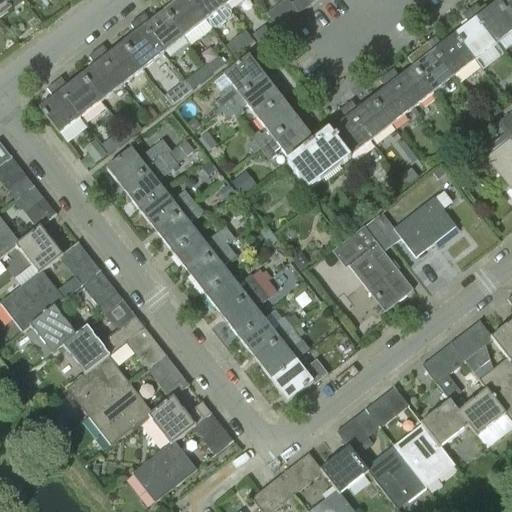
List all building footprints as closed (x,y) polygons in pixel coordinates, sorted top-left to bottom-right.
[(8,5),(14,0),(0,0),(0,17),(11,9),(8,5)] [(205,23),(186,0),(175,0),(178,2),(164,13),(184,39),(205,23)] [(186,0),(205,23),(210,29),(215,30),(230,19),(231,13),(226,7),(220,0),(186,0)] [(305,0),(297,0),(291,5),(298,15),(310,6),(305,0)] [(511,0),(500,0),(496,4),(511,24),(511,0)] [(286,1),(267,16),(278,30),(297,15),(286,1)] [(495,46),(511,33),(511,24),(496,4),(482,14),(476,6),(469,12),(495,46)] [(474,62),(495,46),(469,12),(461,17),(468,26),(454,36),(474,62)] [(143,15),(136,21),(163,55),(184,39),(164,13),(150,24),(143,15)] [(163,55),(136,21),(129,26),(136,34),(122,45),(142,71),(163,55)] [(264,28),(252,37),(258,45),(270,36),(264,28)] [(454,78),(474,62),(454,36),(440,47),(434,38),(427,44),(454,78)] [(235,41),(226,49),(234,59),(243,51),(235,41)] [(433,95),(454,78),(427,44),(420,50),(426,58),(412,68),(433,95)] [(102,48),(95,54),(121,88),(142,71),(122,45),(108,56),(102,48)] [(100,104),(121,88),(95,54),(88,59),(94,67),(80,78),(100,104)] [(223,78),(231,88),(226,92),(225,91),(218,97),(220,100),(214,105),(221,114),(240,99),(265,79),(248,58),(223,78)] [(206,68),(212,76),(225,67),(218,59),(206,68)] [(201,84),(212,76),(206,68),(195,77),(201,84)] [(412,111),(433,95),(412,68),(399,79),(392,71),(385,76),(412,111)] [(391,127),(412,111),(385,76),(378,82),(384,90),(371,100),(391,127)] [(79,120),(100,104),(80,78),(67,88),(60,80),(53,86),(79,120)] [(265,79),(240,99),(221,114),(227,123),(233,117),(236,121),(243,115),(241,112),(246,108),(256,121),(281,101),(265,79)] [(192,92),(184,82),(163,98),(171,108),(192,92)] [(58,137),(79,120),(53,86),(46,91),(53,99),(38,111),(58,137)] [(511,107),(511,105),(511,90),(503,97),(511,107)] [(370,143),(391,127),(371,100),(357,111),(350,103),(343,108),(370,143)] [(253,157),(260,152),(298,122),(281,101),(256,121),(265,133),(260,137),(258,134),(251,140),(253,142),(246,148),(253,157)] [(494,105),(482,114),(489,123),(500,113),(494,105)] [(349,159),(370,143),(343,108),(336,114),(342,122),(329,133),(349,159)] [(143,114),(150,123),(156,118),(149,109),(143,114)] [(511,117),(510,115),(500,123),(511,137),(511,138),(485,160),(511,194),(511,117)] [(187,126),(193,133),(199,128),(193,121),(187,126)] [(298,122),(260,152),(269,163),(276,157),(274,154),(279,150),(288,163),(314,143),(298,122)] [(123,133),(129,141),(141,131),(135,123),(123,133)] [(349,159),(329,133),(328,132),(314,143),(288,163),(286,165),(308,193),(350,161),(349,159)] [(118,150),(129,141),(123,133),(112,142),(118,150)] [(168,156),(171,154),(162,142),(143,157),(146,160),(141,164),(131,151),(105,171),(121,192),(168,156)] [(105,157),(95,143),(84,151),(89,158),(80,164),(86,172),(105,157)] [(0,168),(10,160),(0,146),(0,168)] [(168,156),(121,192),(138,213),(164,193),(154,181),(160,177),(162,180),(177,168),(168,156)] [(207,178),(215,172),(209,165),(201,171),(207,178)] [(399,180),(405,189),(417,179),(411,171),(399,180)] [(437,182),(444,177),(440,171),(432,177),(437,182)] [(2,187),(8,196),(18,189),(24,196),(33,189),(20,173),(2,187)] [(249,189),(240,177),(231,184),(240,196),(249,189)] [(227,188),(219,194),(225,202),(233,196),(227,188)] [(18,189),(8,196),(14,204),(24,196),(18,189)] [(395,197),(389,190),(380,198),(385,204),(395,197)] [(154,234),(193,204),(184,193),(171,203),(164,193),(138,213),(154,234)] [(381,216),(373,222),(392,247),(400,241),(415,260),(455,229),(433,200),(393,231),(381,216)] [(56,217),(43,202),(25,217),(31,225),(40,217),(46,225),(56,217)] [(171,255),(196,235),(187,224),(193,219),(195,222),(202,216),(193,204),(154,234),(171,255)] [(40,229),(40,230),(46,225),(40,217),(31,225),(36,231),(40,229)] [(0,260),(16,249),(15,249),(19,246),(18,245),(0,221),(0,260)] [(412,293),(383,255),(392,247),(373,222),(363,230),(363,229),(331,254),(345,271),(348,269),(384,315),(412,293)] [(40,229),(36,231),(18,245),(19,246),(15,249),(16,249),(18,252),(12,258),(24,274),(15,281),(21,289),(37,277),(37,276),(40,273),(41,274),(59,261),(62,258),(62,257),(40,230),(40,229)] [(196,235),(171,255),(188,276),(226,247),(217,235),(209,241),(212,244),(207,248),(196,235)] [(261,241),(269,251),(276,245),(269,235),(261,241)] [(226,247),(188,276),(204,298),(230,278),(220,266),(225,261),(228,265),(235,259),(226,247)] [(74,280),(81,289),(100,275),(86,257),(67,271),(74,280)] [(309,266),(304,261),(296,260),(294,262),(301,272),(309,266)] [(40,273),(37,276),(37,277),(21,289),(0,305),(0,307),(22,335),(29,329),(54,310),(63,303),(41,274),(40,273)] [(267,283),(270,281),(265,273),(261,276),(259,273),(251,279),(259,289),(267,283)] [(230,278),(204,298),(221,319),(259,289),(251,279),(250,277),(242,283),(245,286),(240,290),(230,278)] [(276,295),(267,283),(259,289),(268,301),(276,295)] [(122,303),(110,288),(91,302),(97,310),(107,303),(112,310),(122,303)] [(259,289),(221,319),(237,340),(262,320),(253,308),(258,304),(261,307),(268,301),(259,289)] [(86,330),(76,338),(62,349),(83,377),(108,358),(109,359),(144,332),(134,320),(122,303),(112,310),(103,317),(113,331),(116,328),(119,332),(99,347),(86,330)] [(97,310),(103,317),(112,310),(107,303),(97,310)] [(62,349),(76,338),(54,310),(29,329),(51,358),(62,349)] [(262,320),(237,340),(253,361),(291,330),(283,320),(275,326),(277,329),(272,333),(262,320)] [(511,322),(490,340),(506,361),(507,360),(510,364),(511,367),(511,322)] [(296,326),(291,330),(299,340),(304,336),(296,326)] [(291,330),(253,361),(270,382),(295,362),(286,350),(291,346),(294,349),(301,343),(299,340),(291,330)] [(511,367),(510,364),(507,360),(506,361),(491,372),(484,350),(480,352),(466,334),(449,347),(450,348),(463,366),(464,365),(478,383),(485,392),(504,417),(510,425),(511,423),(511,367)] [(135,358),(147,374),(166,359),(153,343),(135,358)] [(450,348),(442,355),(455,372),(463,366),(450,348)] [(447,378),(452,374),(438,355),(421,369),(428,378),(436,372),(443,382),(447,379),(447,378)] [(109,359),(108,358),(83,377),(84,377),(66,391),(88,420),(130,387),(108,359),(109,359)] [(295,362),(270,382),(287,404),(311,385),(313,387),(327,376),(316,362),(308,368),(311,371),(305,375),(295,362)] [(188,388),(176,372),(157,387),(163,396),(173,388),(179,395),(188,388)] [(460,395),(447,379),(443,382),(436,372),(428,378),(448,404),(449,404),(460,395)] [(110,449),(148,419),(152,416),(130,387),(88,420),(110,449)] [(172,399),(173,400),(179,395),(173,388),(163,396),(168,403),(172,399)] [(476,439),(504,417),(485,392),(457,414),(468,428),(467,428),(476,439)] [(172,399),(168,403),(152,416),(148,419),(170,447),(173,444),(174,445),(195,428),(211,417),(202,405),(186,417),(173,400),(172,399)] [(381,400),(364,413),(379,431),(395,418),(381,400)] [(440,450),(467,428),(468,428),(457,414),(449,404),(448,404),(421,425),(426,433),(440,450)] [(357,448),(366,441),(351,423),(336,435),(343,444),(350,439),(357,448)] [(439,450),(440,450),(426,433),(421,425),(420,426),(421,427),(393,449),(425,491),(454,468),(439,450)] [(213,460),(232,445),(220,428),(200,443),(213,460)] [(367,440),(366,441),(357,448),(350,439),(343,444),(348,450),(349,450),(356,460),(372,447),(367,440)] [(196,473),(174,445),(173,444),(170,447),(132,477),(154,506),(196,473)] [(395,511),(397,511),(425,491),(393,449),(364,470),(363,471),(367,475),(395,511)] [(337,492),(340,496),(367,475),(363,471),(364,470),(356,460),(349,450),(348,450),(320,472),(319,473),(322,476),(336,493),(337,492)] [(294,497),(322,476),(319,473),(320,472),(308,456),(280,478),(294,497)] [(275,511),(282,507),(267,489),(251,501),(258,511),(265,506),(270,511),(275,511)] [(351,511),(339,497),(340,496),(337,492),(336,493),(311,511),(351,511)]
